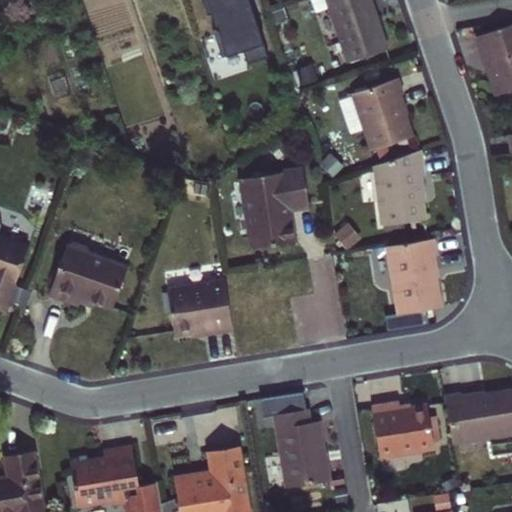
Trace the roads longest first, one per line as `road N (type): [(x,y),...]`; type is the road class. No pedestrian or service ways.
road 1 (residential): [(0,375),(69,400),(104,403),(428,349),(511,319)]
road 2 (residential): [(420,0),(464,134),(488,254),(511,312)]
road 3 (unknown): [(369,511),(346,362)]
